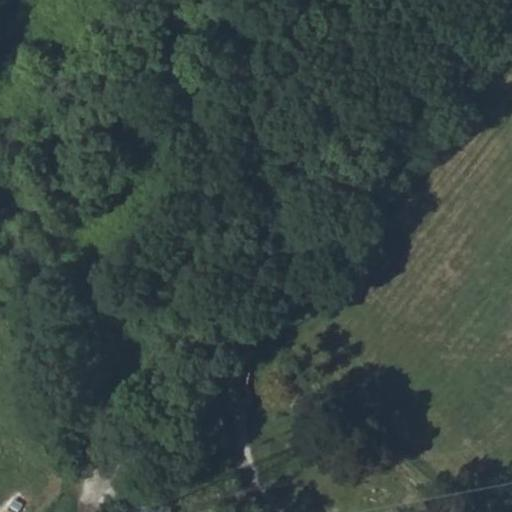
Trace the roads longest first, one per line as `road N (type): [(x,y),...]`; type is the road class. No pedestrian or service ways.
road 1 (track): [(89,511),(253,335),(506,0)]
road 2 (track): [(124,472),(0,286)]
